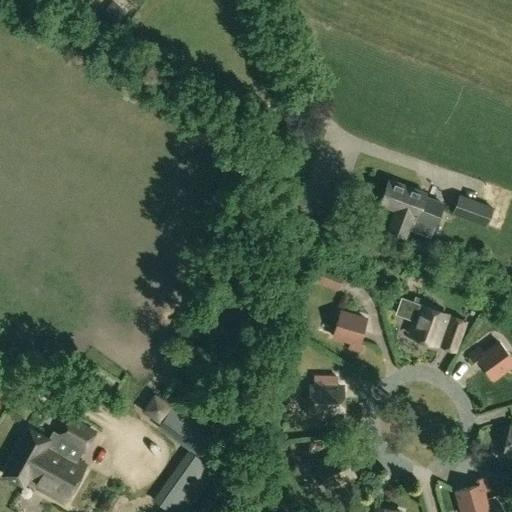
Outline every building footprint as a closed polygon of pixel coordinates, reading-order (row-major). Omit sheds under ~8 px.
[(309,212),(316,193),(305,189),(307,185),(295,181),(286,203),(309,212)] [(431,238),(443,205),(424,198),(426,195),(388,181),(380,205),(396,211),(388,232),(406,238),(411,222),(414,223),(411,231),(431,238)] [(452,214),(487,226),(494,209),(459,197),(452,214)] [(329,281),(324,296),(348,306),(354,291),(329,281)] [(446,314),(422,306),(401,298),(396,314),(416,321),(410,336),(435,345),(446,314)] [(364,342),(359,341),(366,319),(340,311),(332,336),(351,342),(349,348),(361,352),(364,342)] [(511,365),(511,362),(496,342),(478,356),(475,352),(467,358),(476,369),(481,365),(493,380),(511,365)] [(309,413),(341,414),(342,388),(310,387),(309,413)] [(75,460),(81,450),(84,451),(93,434),(66,420),(65,419),(56,436),(57,437),(52,447),(47,444),(48,441),(29,430),(4,476),(24,487),(26,483),(31,485),(33,481),(40,485),(38,489),(65,503),(85,465),(75,460)] [(326,487),(354,475),(344,454),(316,466),(326,487)] [(166,510),(168,511),(199,511),(228,476),(206,459),(166,510)] [(477,485),(456,491),(461,511),(480,511),(488,510),(483,491),(489,490),(486,478),(476,480),(477,485)] [(362,479),(353,482),(358,497),(367,494),(362,479)]
